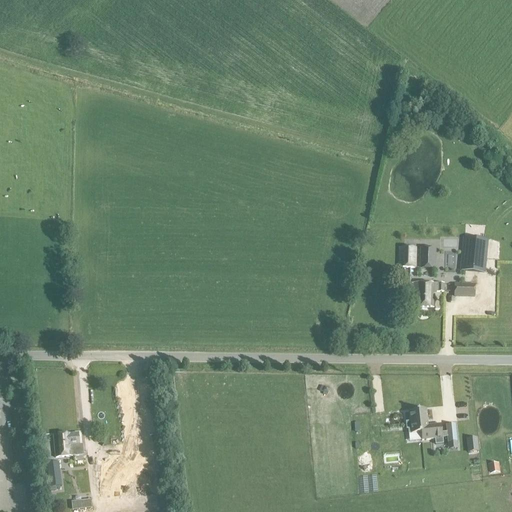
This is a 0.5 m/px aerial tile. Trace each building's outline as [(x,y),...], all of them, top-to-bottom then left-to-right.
[(463,237),(460,271),(485,274),(488,240),(463,237)] [(399,248),(399,270),(415,270),(416,248),(399,248)] [(419,248),(418,269),(435,270),(436,249),(419,248)] [(413,284),(412,308),(433,309),(434,296),(439,296),(439,298),(458,299),(459,286),(439,285),(439,287),(434,287),(435,280),(416,279),(416,284),(413,284)] [(153,489),(144,385),(118,388),(128,491),(153,489)] [(469,409),(469,421),(488,421),(488,409),(469,409)] [(410,423),(406,423),(407,430),(408,430),(409,435),(421,434),(422,441),(435,440),(442,439),(442,438),(447,438),(448,443),(457,442),(455,426),(446,427),(447,433),(442,433),(441,425),(428,426),(426,410),(409,412),(410,423)] [(430,411),(430,423),(441,423),(441,411),(430,411)] [(489,420),(499,422),(501,412),(496,411),(495,417),(490,416),(489,420)] [(471,426),(472,438),(485,437),(485,442),(498,442),(498,425),(471,426)] [(77,434),(52,437),(55,459),(72,457),(83,456),(82,446),(78,446),(77,434)] [(476,439),(466,440),(468,453),(478,452),(476,439)] [(122,452),(92,455),(95,492),(125,489),(122,452)] [(498,463),(489,464),(490,473),(499,472),(498,463)] [(58,464),(46,465),(48,488),(61,487),(58,464)] [(91,501),(72,503),(73,511),(92,509),(91,501)]
